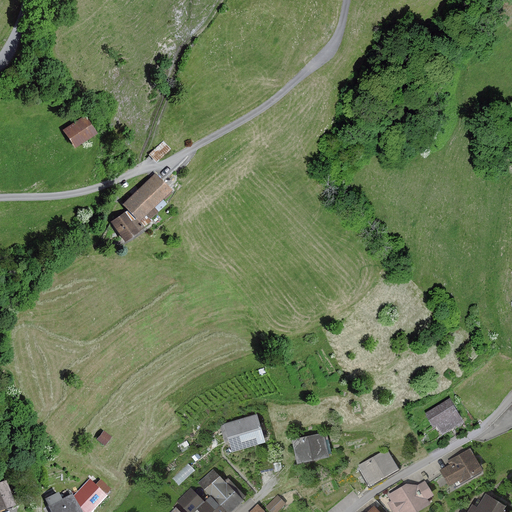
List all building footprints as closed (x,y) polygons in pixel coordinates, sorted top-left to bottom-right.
[(85,116),(62,130),(73,148),(96,134),(85,116)] [(163,141),(148,155),(155,163),(170,149),(163,141)] [(170,191),(154,174),(120,205),(126,212),(136,223),(145,215),(149,220),(166,204),(161,199),(170,191)] [(126,212),(110,222),(122,242),(151,222),(149,220),(145,215),(136,223),(126,212)] [(451,398),(426,414),(435,429),(439,427),(444,435),(465,422),(451,398)] [(264,443),(256,415),(223,425),(227,440),(232,438),(236,452),(250,447),(264,443)] [(102,431),(95,440),(103,446),(110,437),(102,431)] [(323,433),(291,440),(297,465),(328,458),(328,455),(331,455),(326,434),(323,435),(323,433)] [(232,438),(227,440),(231,453),(236,452),(232,438)] [(386,449),(358,465),(369,485),(398,469),(386,449)] [(450,465),(439,471),(448,487),(458,481),(460,485),(483,472),(471,449),(448,461),(450,465)] [(213,470),(198,484),(210,496),(225,511),(230,511),(242,501),(241,500),(224,481),(213,470)] [(227,478),(224,481),(241,500),(245,497),(227,478)] [(94,485),(89,479),(72,496),(80,511),(89,511),(105,495),(104,494),(110,489),(100,479),(94,485)] [(315,506),(320,511),(327,511),(353,490),(345,480),(315,506)] [(6,481),(0,482),(0,510),(14,506),(6,481)] [(406,484),(386,495),(390,501),(386,503),(391,511),(396,511),(397,511),(417,511),(430,505),(427,499),(434,496),(425,481),(417,485),(406,484)] [(191,488),(177,502),(186,511),(193,511),(204,501),(191,488)] [(44,499),(47,506),(59,500),(59,499),(60,499),(57,493),(44,499)] [(47,506),(50,511),(80,511),(72,496),(71,494),(60,499),(59,499),(59,500),(47,506)] [(506,511),(503,510),(505,506),(485,494),(476,508),(472,505),(467,511),(506,511)] [(277,495),(265,507),(270,511),(277,511),(286,504),(277,495)] [(204,501),(193,511),(225,511),(210,496),(204,501)]
